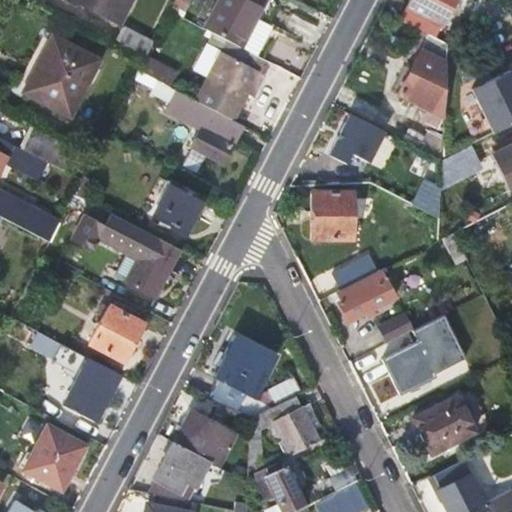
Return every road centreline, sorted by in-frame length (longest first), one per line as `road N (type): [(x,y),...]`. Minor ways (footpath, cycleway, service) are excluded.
road 1 (residential): [(401,511),(273,257),(240,231)]
road 2 (residential): [(240,231),(93,511)]
road 3 (residential): [(363,0),(240,231)]
